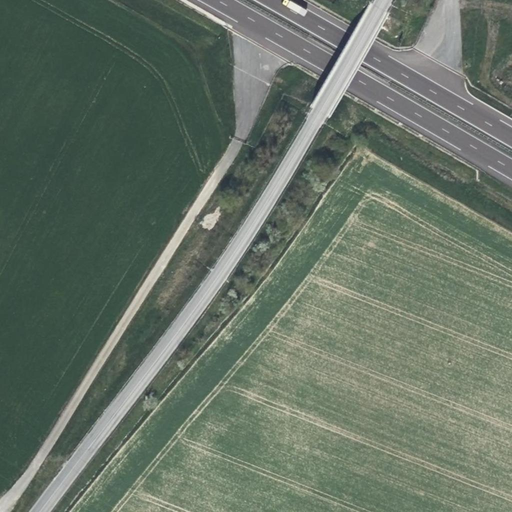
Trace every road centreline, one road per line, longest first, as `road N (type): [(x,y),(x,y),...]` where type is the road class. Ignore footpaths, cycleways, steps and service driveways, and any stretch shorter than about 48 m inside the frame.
road 1 (tertiary): [(38,511),(251,226),(381,0)]
road 2 (motorway): [(217,0),(511,169)]
road 3 (motorway): [(511,136),(272,0)]
